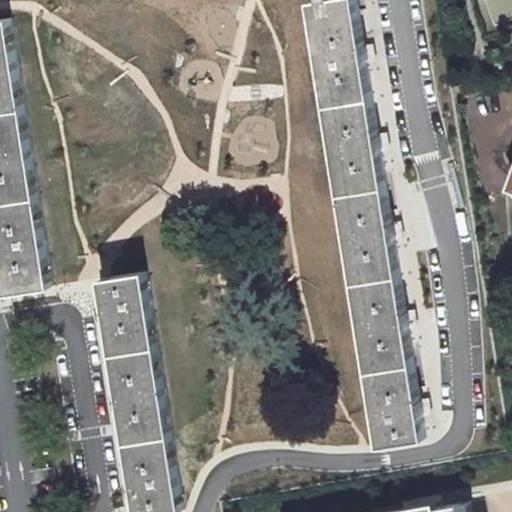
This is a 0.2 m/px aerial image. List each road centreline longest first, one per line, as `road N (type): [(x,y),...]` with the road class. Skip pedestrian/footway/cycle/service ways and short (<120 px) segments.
road 1 (residential): [(396,0),(448,247),(466,425),(443,452),(382,462),(239,463),(212,485),(201,511)]
road 2 (residential): [(104,511),(73,327),(55,314),(0,326)]
road 3 (residential): [(0,387),(22,511)]
